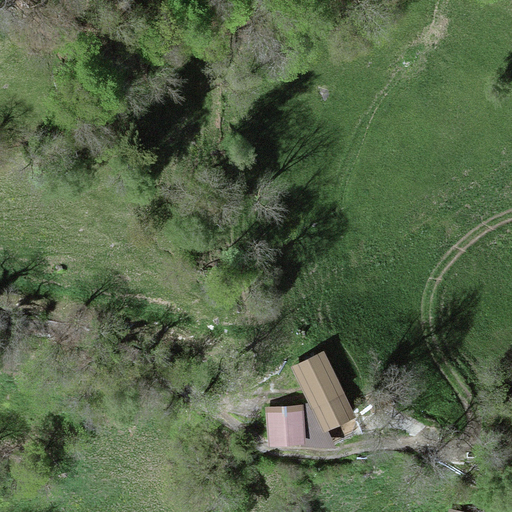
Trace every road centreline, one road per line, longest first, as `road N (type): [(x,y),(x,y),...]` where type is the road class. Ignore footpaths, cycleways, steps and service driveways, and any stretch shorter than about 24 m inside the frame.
road 1 (track): [(0,292),(106,309),(149,326),(181,354),(253,454),(337,464),(448,434)]
road 2 (track): [(448,434),(466,415),(462,387),(433,338),(429,293),(462,245),(511,215)]
